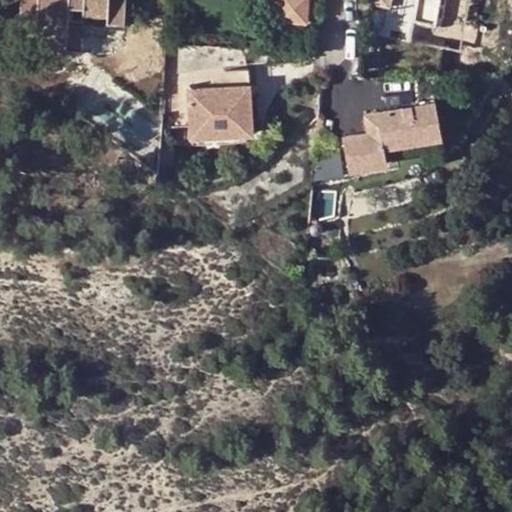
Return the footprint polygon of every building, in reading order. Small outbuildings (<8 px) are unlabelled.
[(38,0),(39,6),(37,36),(68,37),(70,1),(69,0),(38,0)] [(85,0),(86,3),(86,7),(126,10),(126,0),(85,0)] [(308,0),(280,0),(279,19),(308,20),(308,0)] [(126,10),(86,7),(85,17),(126,21),(126,10)] [(68,37),(37,36),(36,50),(67,52),(68,37)] [(250,84),(189,88),(192,134),(254,130),(250,84)] [(365,113),(368,130),(343,134),(350,169),(388,161),(385,145),(443,134),(437,98),(365,113)]
